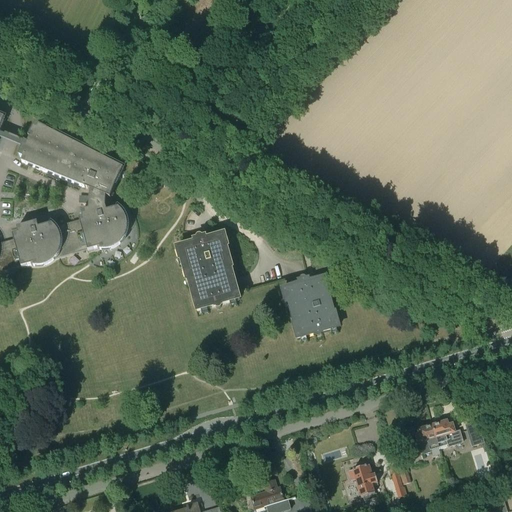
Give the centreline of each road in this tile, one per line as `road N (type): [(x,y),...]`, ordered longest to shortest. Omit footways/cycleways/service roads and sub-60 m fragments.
road 1 (primary): [(0,499),(511,343)]
road 2 (unclassified): [(16,511),(511,361)]
road 3 (unclassified): [(211,174),(6,69)]
road 4 (track): [(350,0),(197,167)]
road 5 (unclassified): [(498,320),(317,228)]
road 6 (unclassified): [(211,174),(209,207),(267,250),(272,273)]
road 7 (track): [(143,0),(88,110)]
